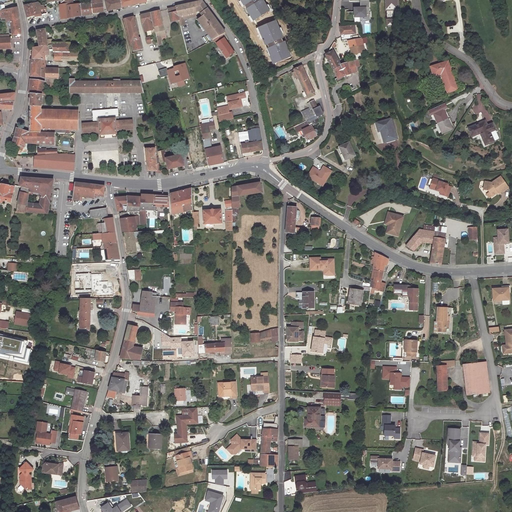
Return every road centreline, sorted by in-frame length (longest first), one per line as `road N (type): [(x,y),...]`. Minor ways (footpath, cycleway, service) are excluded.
road 1 (unclassified): [(110,181),(127,298),(95,417)]
road 2 (residential): [(417,422),(478,416),(496,402),(472,272)]
road 3 (residential): [(289,190),(281,244),(282,405)]
road 4 (tertiary): [(472,272),(395,257),(289,190)]
road 5 (unclassified): [(266,161),(302,153),(325,133),(318,63),(337,0)]
road 6 (residential): [(203,0),(245,65),(266,161)]
road 7 (residential): [(25,33),(192,0)]
road 8 (unclassified): [(416,0),(427,32),(472,63),(493,96),(511,106)]
road 9 (residential): [(143,185),(139,148),(130,139),(81,144),(77,177)]
road 10 (unknown): [(22,72),(36,73),(53,58),(123,59),(129,42)]
road 11 (tertiary): [(262,167),(143,185)]
